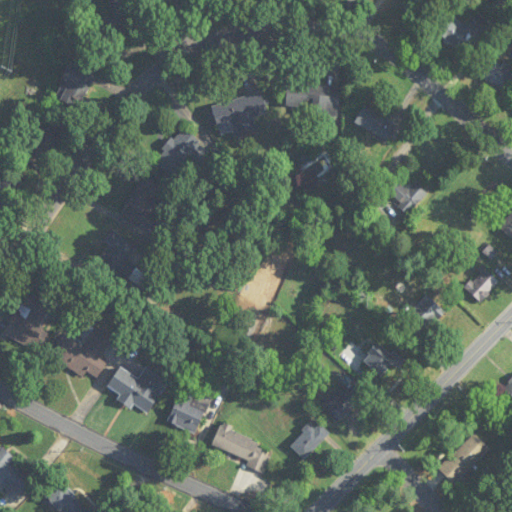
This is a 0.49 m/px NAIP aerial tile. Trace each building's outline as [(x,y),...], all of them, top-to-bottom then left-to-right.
[(122,34),(130,0),(108,0),(102,30),(122,34)] [(452,17),(439,36),(468,57),(479,42),(476,40),(489,23),(478,15),(468,28),(452,17)] [(511,68),(505,62),(500,67),(493,60),(479,74),(497,93),(511,77),(511,68)] [(81,107),(96,72),(72,61),(57,97),(81,107)] [(289,84),(287,111),(338,114),(339,87),(289,84)] [(212,106),(220,136),(255,127),(253,118),(268,114),(263,93),(212,106)] [(211,151),(182,128),(155,162),(173,176),(189,155),(200,164),(211,151)] [(41,168),(58,139),(44,131),(27,160),(41,168)] [(0,209),(24,183),(11,171),(0,182),(0,209)] [(164,190),(141,178),(122,213),(154,231),(160,221),(150,215),(164,190)] [(428,195),(416,183),(408,191),(399,181),(388,192),(409,214),(428,195)] [(511,213),(499,226),(511,238),(511,213)] [(149,278),(128,262),(138,249),(112,229),(104,241),(110,246),(98,261),(138,292),(149,278)] [(480,303),(500,283),(484,268),(464,287),(480,303)] [(52,303),(24,291),(4,336),(38,350),(46,331),(41,329),(52,303)] [(428,329),(445,312),(428,295),(411,312),(428,329)] [(83,377),(87,372),(98,379),(108,363),(100,359),(112,340),(96,330),(85,347),(67,337),(53,359),(83,377)] [(385,378),(398,358),(375,343),(362,363),(385,378)] [(147,416),(169,382),(146,367),(139,379),(120,367),(108,387),(121,395),(119,398),(147,416)] [(511,378),(503,388),(511,396),(511,378)] [(364,398),(346,381),(322,405),(340,422),(364,398)] [(206,410),(192,404),(197,393),(183,387),(168,422),(196,434),(206,410)] [(290,445),(304,460),(330,434),(321,424),(314,429),(310,425),(290,445)] [(270,457),(256,452),(260,440),(220,425),(212,447),(266,466),(270,457)] [(489,449),(474,433),(439,468),(455,484),(489,449)] [(0,485),(11,494),(14,490),(22,496),(35,479),(11,462),(14,458),(0,447),(0,485)] [(46,494),(60,511),(86,511),(62,481),(46,494)]
